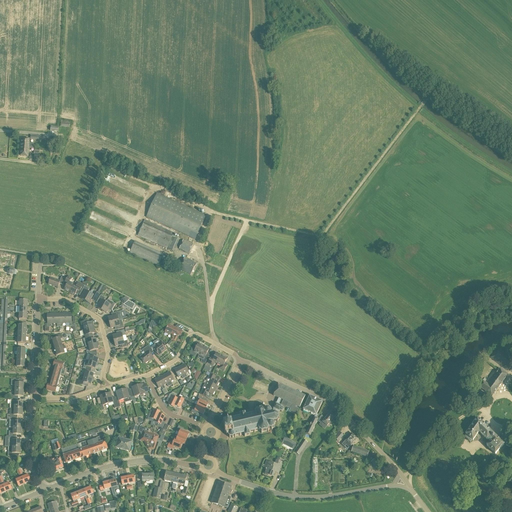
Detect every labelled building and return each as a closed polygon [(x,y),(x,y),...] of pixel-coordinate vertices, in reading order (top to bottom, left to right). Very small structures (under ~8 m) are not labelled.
[(29,148),(34,148),(34,144),(29,143),(29,139),(22,139),(21,147),(29,148)] [(28,156),(29,148),(21,147),(21,156),(28,156)] [(195,239),(206,215),(157,193),(146,217),(195,239)] [(174,237),(175,234),(145,220),(137,236),(167,249),(170,241),(167,249),(174,252),(179,240),(172,237),(172,236),(174,237)] [(189,253),(193,244),(183,240),(179,249),(189,253)] [(158,266),(163,255),(135,242),(130,253),(158,266)] [(191,275),(197,264),(185,257),(179,268),(191,275)] [(71,283),(70,282),(72,278),(68,276),(64,284),(67,285),(64,290),(69,293),(74,285),(73,285),(74,283),(72,282),(71,283)] [(63,285),(65,278),(61,277),(60,281),(51,278),(48,284),(58,287),(59,284),(63,285)] [(74,285),(69,293),(74,295),(78,289),(80,291),(84,285),(79,282),(76,286),(74,285)] [(85,301),(90,293),(87,292),(89,289),(84,286),(81,291),(84,293),(80,298),(85,301)] [(90,293),(85,301),(90,304),(93,299),(96,300),(100,294),(92,290),(90,293)] [(106,303),(104,301),(105,298),(100,295),(97,301),(100,302),(97,308),(102,311),(106,303)] [(106,303),(102,311),(107,313),(110,308),(112,309),(115,304),(108,300),(106,303)] [(109,323),(118,321),(118,318),(121,317),(120,312),(113,313),(114,316),(108,317),(109,323)] [(90,323),(89,320),(80,322),(81,326),(81,325),(82,330),(94,328),(94,325),(93,326),(92,323),(90,323)] [(118,321),(109,323),(111,328),(117,327),(117,330),(124,328),(122,320),(118,321)] [(174,328),(169,325),(165,332),(171,335),(172,340),(175,341),(179,334),(180,335),(182,332),(182,331),(183,328),(178,325),(174,328)] [(94,328),(82,330),(82,331),(83,336),(85,336),(84,335),(86,335),(94,333),(94,330),(95,330),(94,328)] [(114,341),(123,339),(122,336),(125,335),(124,330),(118,331),(118,334),(113,335),(114,341)] [(54,345),(62,343),(60,339),(63,338),(62,334),(57,336),(57,338),(53,340),(54,345)] [(89,346),(98,344),(98,342),(97,342),(96,339),(87,341),(86,341),(84,341),(86,347),(89,346)] [(123,339),(114,341),(115,347),(121,345),(122,348),(128,346),(127,341),(124,342),(123,339)] [(159,355),(166,349),(164,347),(165,346),(161,341),(160,342),(158,340),(153,342),(155,345),(155,344),(156,346),(157,347),(154,350),(159,355)] [(199,355),(204,346),(198,344),(195,349),(192,348),(189,354),(195,357),(196,354),(199,355)] [(150,360),(153,358),(149,353),(152,351),(148,345),(142,350),(145,353),(140,357),(145,363),(150,360)] [(204,346),(199,355),(198,357),(202,359),(200,362),(205,364),(208,358),(205,357),(209,349),(204,346)] [(65,347),(56,350),(57,355),(65,353),(64,349),(66,349),(65,347)] [(508,371),(511,365),(511,358),(498,348),(490,358),(508,371)] [(217,364),(222,356),(216,353),(213,359),(210,357),(207,363),(213,366),(215,362),(217,364)] [(88,361),(98,364),(99,362),(98,361),(98,358),(90,356),(88,361)] [(222,356),(217,364),(221,365),(219,368),(224,371),(227,366),(224,364),(227,359),(222,356)] [(53,366),(62,369),(64,363),(55,360),(53,366)] [(88,361),(85,360),(83,368),(85,369),(86,366),(87,366),(95,369),(96,366),(97,366),(98,364),(88,361)] [(179,367),(185,378),(187,377),(186,374),(189,372),(185,364),(179,367)] [(60,375),(62,369),(53,366),(51,372),(60,375)] [(183,379),(185,378),(179,367),(174,370),(178,378),(181,376),(183,379)] [(508,375),(500,369),(497,373),(494,371),(485,383),(483,381),(478,386),(492,397),(508,375)] [(59,381),(60,375),(51,372),(50,378),(59,381)] [(165,375),(170,386),(172,384),(171,382),(174,380),(170,372),(165,375)] [(207,385),(216,389),(219,383),(214,380),(216,376),(210,373),(207,379),(210,380),(207,385)] [(168,387),(170,386),(165,375),(160,378),(164,385),(167,384),(168,387)] [(93,382),(94,380),(84,377),(83,381),(78,380),(77,384),(87,387),(88,384),(91,385),(92,382),(93,382)] [(57,386),(59,381),(50,378),(48,384),(57,386)] [(165,388),(164,385),(160,378),(154,380),(159,388),(161,387),(163,389),(162,390),(164,394),(167,393),(165,389),(165,388)] [(15,390),(24,390),(24,383),(18,383),(19,380),(11,380),(11,386),(15,386),(15,390)] [(259,383),(256,389),(269,394),(271,388),(259,383)] [(55,392),(57,386),(48,384),(46,390),(55,392)] [(137,386),(140,395),(141,398),(144,397),(143,394),(145,394),(146,397),(149,396),(147,392),(148,391),(146,384),(143,385),(143,384),(137,386)] [(278,398),(281,400),(283,400),(281,404),(290,409),(289,412),(296,415),(299,409),(296,407),(300,408),(305,396),(279,384),(278,386),(273,396),(278,398)] [(213,395),(216,389),(207,385),(205,390),(203,389),(200,394),(206,397),(208,393),(213,395)] [(134,397),(140,395),(137,386),(137,387),(132,388),(134,395),(131,396),(133,400),(133,403),(136,402),(136,401),(134,397)] [(133,400),(131,396),(129,396),(127,389),(121,390),(124,400),(125,403),(133,400)] [(24,396),(24,390),(15,390),(15,393),(11,393),(11,399),(18,399),(18,396),(24,396)] [(119,401),(124,400),(121,390),(121,391),(116,392),(118,399),(116,400),(118,408),(120,407),(119,401)] [(118,408),(116,400),(115,400),(115,399),(113,400),(111,393),(105,395),(106,395),(108,403),(113,402),(115,408),(118,408)] [(178,399),(175,398),(176,395),(172,393),(170,395),(168,398),(171,400),(169,405),(174,408),(175,406),(178,399)] [(108,404),(108,403),(106,395),(100,397),(102,403),(99,404),(101,410),(104,409),(103,405),(108,404)] [(175,406),(180,408),(183,403),(185,404),(188,398),(183,395),(181,399),(179,397),(178,399),(175,406)] [(197,405),(206,409),(208,404),(203,401),(204,399),(199,396),(196,401),(199,402),(197,405)] [(310,436),(318,419),(317,418),(318,415),(317,414),(322,402),(310,396),(303,410),(315,416),(306,434),(310,436)] [(279,404),(281,400),(278,398),(276,403),(273,409),(272,412),(272,411),(270,409),(267,408),(265,410),(263,409),(262,404),(255,405),(256,410),(255,412),(255,413),(254,413),(246,415),(245,412),(240,414),(240,416),(231,418),(228,418),(226,420),(225,424),(224,424),(225,425),(223,426),(224,426),(225,429),(225,432),(224,433),(227,433),(230,437),(232,438),(234,436),(244,434),(245,436),(251,435),(250,433),(259,431),(262,433),(268,431),(269,429),(272,429),(274,428),(275,424),(273,423),(277,422),(279,419),(278,415),(278,414),(279,412),(280,411),(282,412),(283,411),(284,409),(283,408),(282,407),(282,406),(279,404)] [(18,402),(18,399),(11,399),(10,408),(23,409),(23,403),(18,402)] [(203,415),(206,409),(197,405),(196,408),(194,407),(191,412),(196,415),(197,412),(203,415)] [(23,416),(23,409),(10,408),(10,415),(7,415),(7,418),(17,418),(17,415),(23,416)] [(65,415),(65,409),(46,409),(45,440),(55,440),(55,432),(63,432),(63,422),(53,422),(54,415),(65,415)] [(159,414),(160,412),(155,410),(152,416),(149,414),(147,419),(152,422),(153,419),(156,421),(159,414)] [(69,413),(69,432),(78,432),(79,413),(69,413)] [(332,420),(335,416),(330,413),(325,419),(321,415),(320,417),(318,421),(320,423),(322,422),(327,426),(330,423),(331,424),(334,421),(332,420)] [(165,416),(159,414),(156,421),(155,422),(158,424),(157,426),(163,428),(165,423),(162,422),(165,416)] [(16,421),(17,418),(7,418),(7,420),(10,420),(9,424),(13,424),(13,428),(22,428),(22,422),(16,421)] [(504,445),(477,418),(465,434),(466,435),(464,437),(470,442),(472,440),(473,440),(479,432),(487,440),(487,439),(490,442),(486,446),(495,454),(504,445)] [(159,441),(160,439),(158,438),(159,436),(148,433),(149,429),(140,426),(138,432),(140,432),(142,436),(140,440),(145,441),(149,449),(154,449),(157,442),(159,442),(159,441)] [(178,436),(187,439),(187,438),(189,439),(190,435),(189,435),(189,434),(183,431),(185,429),(179,426),(176,431),(180,432),(178,435),(178,436)] [(22,428),(13,428),(13,432),(9,431),(9,436),(6,436),(6,437),(16,437),(16,434),(22,435),(22,428)] [(338,442),(344,435),(338,431),(333,437),(332,438),(333,439),(334,438),(338,442)] [(178,436),(178,435),(175,434),(172,440),(183,444),(184,445),(187,439),(178,436)] [(349,448),(357,439),(351,434),(342,444),(344,447),(346,445),(349,448)] [(97,438),(101,451),(108,449),(105,440),(104,435),(97,438)] [(5,437),(5,441),(8,441),(8,447),(12,447),(21,447),(22,441),(16,440),(16,437),(6,437),(5,437)] [(294,449),(295,446),(297,443),(288,439),(286,438),(284,437),(281,443),(294,449)] [(100,451),(101,451),(97,438),(92,439),(96,453),(101,452),(100,451)] [(131,452),(132,447),(131,446),(132,442),(118,438),(116,448),(120,449),(120,450),(122,450),(123,450),(129,451),(131,452)] [(93,454),(96,453),(92,439),(87,441),(91,455),(92,454),(93,454)] [(180,449),(183,444),(172,440),(171,443),(170,442),(167,447),(173,450),(174,447),(180,449)] [(86,456),(91,455),(87,441),(81,443),(82,449),(85,457),(86,457),(86,456)] [(307,445),(301,441),(295,450),(300,454),(307,445)] [(81,458),(79,450),(77,444),(61,450),(66,463),(74,461),(74,460),(81,458)] [(367,458),(369,452),(354,446),(351,452),(367,458)] [(21,447),(12,447),(8,447),(8,456),(15,457),(15,453),(21,454),(21,447)] [(60,458),(59,455),(55,456),(56,459),(50,461),(53,471),(58,470),(58,469),(63,467),(60,458)] [(376,467),(379,464),(374,459),(371,462),(376,467)] [(268,466),(265,474),(273,477),(276,469),(280,470),(282,463),(279,461),(276,460),(276,461),(275,462),(275,464),(271,463),(270,465),(268,464),(268,466)] [(171,482),(173,474),(166,472),(164,481),(171,482)] [(153,483),(153,481),(154,481),(154,474),(142,474),(142,481),(143,481),(143,482),(146,482),(146,483),(147,484),(151,484),(152,484),(153,483)] [(178,484),(180,475),(173,474),(171,482),(173,483),(172,488),(173,488),(172,492),(176,492),(178,484)] [(22,477),(25,484),(31,481),(28,475),(22,477)] [(180,475),(178,484),(184,485),(186,477),(180,475)] [(18,487),(25,484),(22,477),(16,480),(18,487)] [(115,479),(109,481),(111,488),(113,494),(115,493),(114,490),(118,489),(117,486),(115,479)] [(105,490),(111,488),(109,481),(103,483),(103,485),(99,486),(101,491),(105,490)] [(160,499),(164,482),(161,481),(159,488),(155,487),(152,498),(160,499)] [(224,507),(231,487),(218,482),(212,503),(224,507)] [(3,485),(6,492),(12,489),(9,483),(3,485)] [(84,490),(87,496),(88,499),(91,497),(90,495),(93,493),(91,487),(84,490)] [(80,499),(87,496),(84,490),(78,492),(80,499)] [(77,500),(80,499),(78,492),(71,495),(73,501),(74,502),(71,503),(72,507),(73,508),(79,505),(77,500)] [(188,509),(190,503),(182,500),(180,506),(188,509)] [(58,511),(56,502),(48,504),(50,511),(58,511)]
